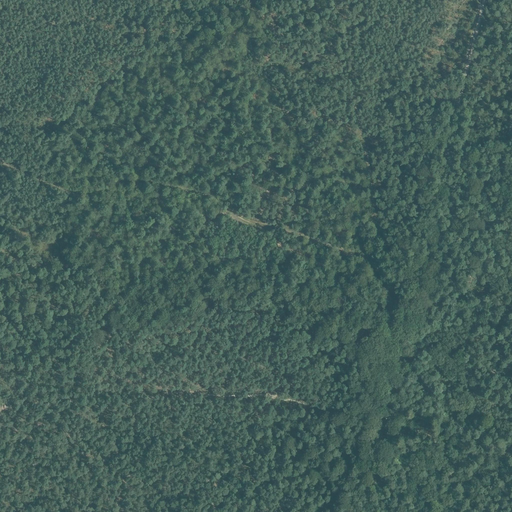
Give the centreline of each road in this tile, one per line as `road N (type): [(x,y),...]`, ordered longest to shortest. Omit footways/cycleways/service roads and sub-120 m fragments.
road 1 (track): [(483,0),(402,342)]
road 2 (track): [(374,263),(349,34),(337,0)]
road 3 (track): [(392,392),(365,511)]
